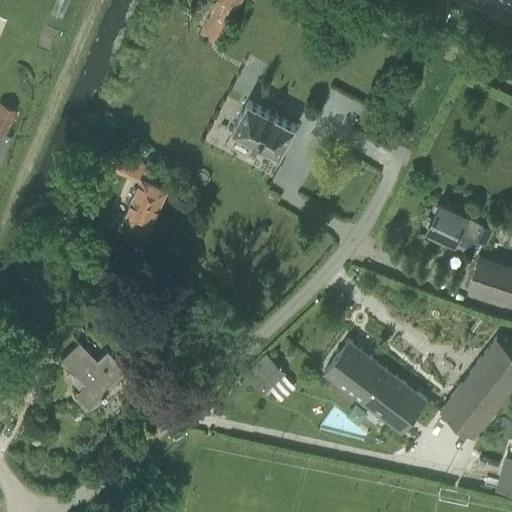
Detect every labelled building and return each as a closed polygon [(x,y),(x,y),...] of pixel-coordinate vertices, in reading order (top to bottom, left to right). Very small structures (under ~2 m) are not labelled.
[(199,34),(221,45),(243,0),(214,0),(215,0),(215,1),(199,34)] [(336,89),(320,126),(348,138),(365,101),(336,89)] [(296,125),(248,99),(232,129),(280,154),(296,125)] [(0,164),(11,137),(4,133),(15,110),(0,103),(0,164)] [(138,141),(133,150),(140,155),(146,146),(138,141)] [(150,176),(141,172),(137,180),(138,181),(116,232),(141,242),(164,190),(148,183),(150,176)] [(494,228),(484,223),(467,215),(440,202),(427,228),(477,251),(482,242),(486,244),(494,228)] [(506,232),(509,224),(501,221),(498,230),(506,232)] [(468,285),(511,300),(511,263),(479,252),(468,285)] [(107,304),(98,313),(108,324),(117,315),(107,304)] [(485,421),(511,386),(511,347),(497,336),(451,395),(440,408),(474,435),(485,421)] [(386,367),(349,338),(325,370),(362,398),(386,367)] [(88,407),(126,371),(112,357),(102,367),(78,342),(60,359),(83,385),(75,393),(88,407)] [(282,398),(298,383),(266,351),(244,373),(264,394),(272,387),(282,398)] [(427,398),(386,367),(362,398),(403,430),(427,398)] [(496,490),(511,493),(511,456),(504,454),(496,490)]
